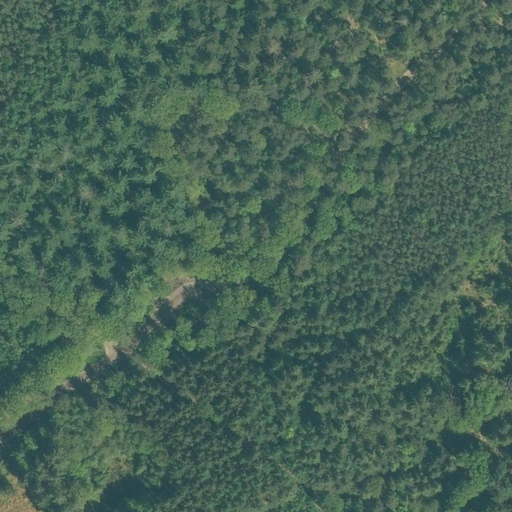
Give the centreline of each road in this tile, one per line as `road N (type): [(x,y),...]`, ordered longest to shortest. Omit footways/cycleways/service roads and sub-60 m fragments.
road 1 (track): [(473,14),(363,125),(268,272),(184,294),(121,351)]
road 2 (track): [(412,511),(300,478),(121,351)]
road 3 (track): [(92,0),(0,150)]
road 4 (track): [(0,444),(121,351)]
road 5 (track): [(0,285),(121,351)]
